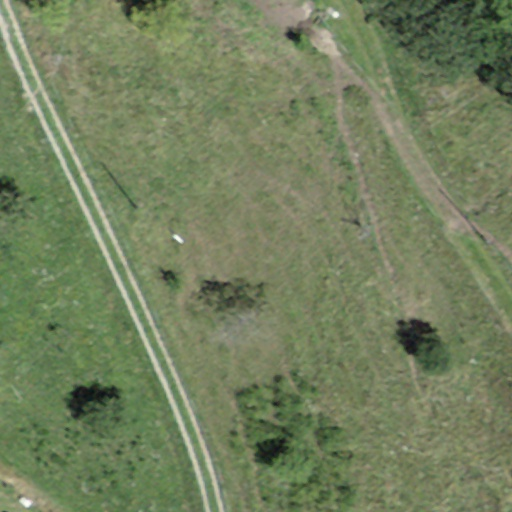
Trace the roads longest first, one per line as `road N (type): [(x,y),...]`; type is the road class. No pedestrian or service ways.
road 1 (track): [(215,511),(168,375),(0,0)]
road 2 (track): [(511,303),(396,119),(349,0)]
